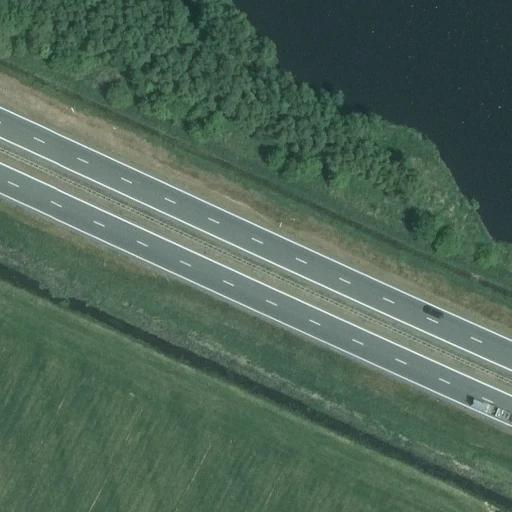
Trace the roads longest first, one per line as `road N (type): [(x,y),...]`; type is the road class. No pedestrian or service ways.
road 1 (trunk): [(0,181),(511,412)]
road 2 (trunk): [(511,356),(0,126)]
